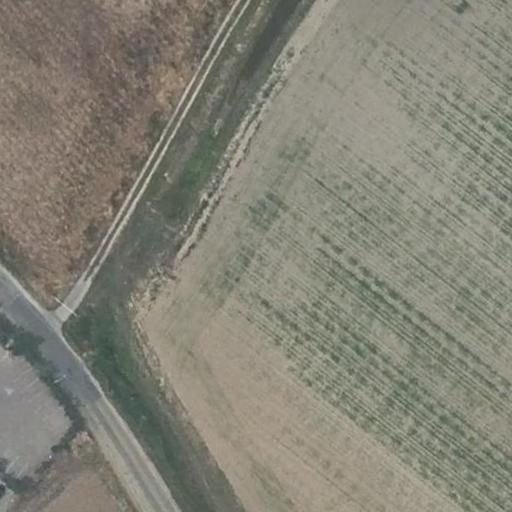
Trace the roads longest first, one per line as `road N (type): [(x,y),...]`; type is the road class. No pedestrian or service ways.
road 1 (track): [(45,331),(66,308),(243,0)]
road 2 (residential): [(0,282),(45,331),(158,511)]
